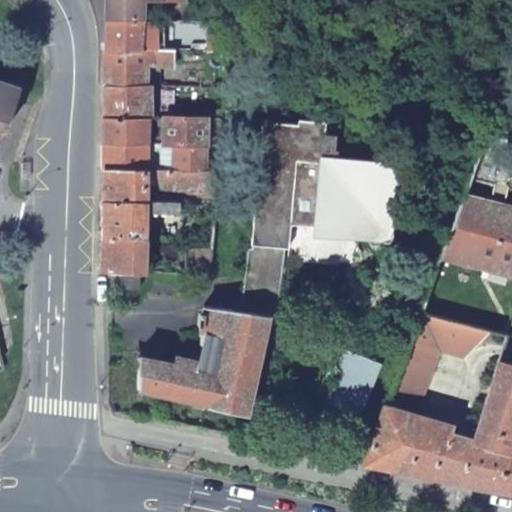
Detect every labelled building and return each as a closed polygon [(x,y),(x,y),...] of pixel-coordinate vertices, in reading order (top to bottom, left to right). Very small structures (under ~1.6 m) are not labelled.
[(183,0),(182,0),(106,0),(106,19),(138,19),(139,0),(153,0),(161,1),(183,0)] [(163,18),(138,19),(106,19),(105,49),(163,49),(163,18)] [(173,50),(173,18),(163,18),(163,49),(173,50)] [(228,50),(228,34),(207,34),(206,50),(228,50)] [(104,86),(141,86),(142,65),(172,66),(173,50),(163,49),(105,49),(104,86)] [(0,135),(1,136),(18,87),(0,81),(0,135)] [(145,116),(145,86),(141,86),(104,86),(103,116),(145,116)] [(144,142),(145,116),(103,116),(103,142),(144,142)] [(220,142),(222,117),(162,116),(162,142),(172,142),(205,142),(220,142)] [(240,310),(268,313),(277,314),(281,249),(306,251),(305,259),(350,262),(352,236),(385,238),(394,164),(322,159),(324,120),(297,118),(296,124),(260,122),(249,247),(246,247),(240,310)] [(103,142),(102,168),(144,169),(144,142),(103,142)] [(205,169),(205,142),(172,142),(172,169),(205,169)] [(102,168),(101,202),(142,201),(143,189),(216,191),(218,168),(205,169),(172,169),(144,169),(102,168)] [(511,212),(457,200),(434,263),(511,277),(511,212)] [(101,202),(100,234),(141,235),(142,201),(101,202)] [(111,271),(137,272),(140,272),(141,235),(100,234),(99,270),(111,271)] [(181,247),(180,273),(208,274),(210,247),(181,247)] [(111,271),(110,288),(137,289),(137,272),(111,271)] [(509,294),(500,292),(495,316),(505,317),(509,294)] [(268,313),(240,310),(201,306),(198,345),(201,346),(200,362),(174,356),(174,361),(137,355),(136,389),(246,412),(268,313)] [(378,364),(342,349),(317,412),(353,426),(378,364)] [(511,369),(489,366),(474,441),(511,449),(511,369)] [(449,425),(382,406),(361,464),(511,493),(511,449),(474,441),(448,434),(449,425)]
